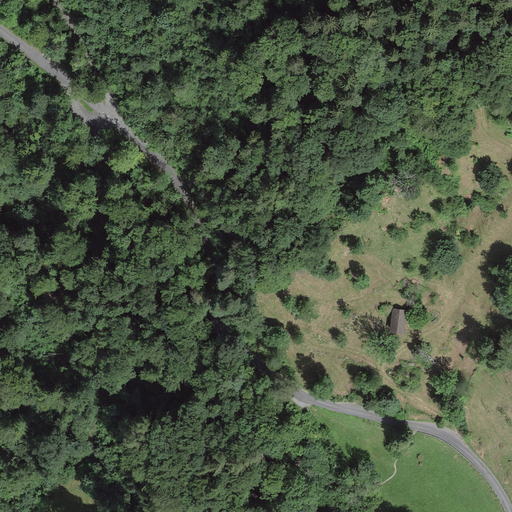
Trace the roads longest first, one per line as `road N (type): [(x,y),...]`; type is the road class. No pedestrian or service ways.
road 1 (residential): [(109,118),(153,152),(193,206),(212,248),(214,296),(229,340),(301,394),(458,442),(492,477),(510,511)]
road 2 (residential): [(109,118),(110,93),(57,0)]
